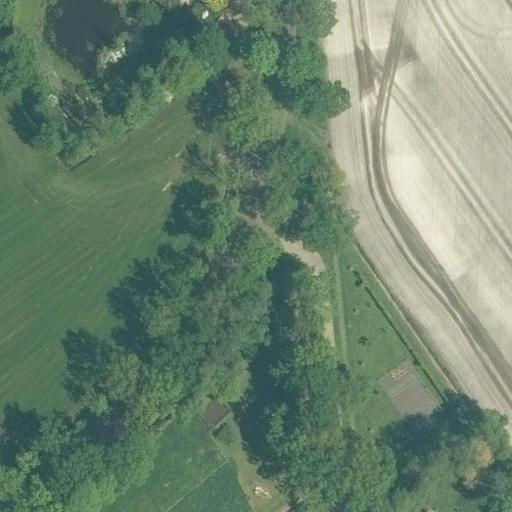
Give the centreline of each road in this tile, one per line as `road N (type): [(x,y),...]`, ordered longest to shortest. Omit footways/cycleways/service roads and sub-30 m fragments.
road 1 (tertiary): [(15,511),(134,403),(173,356),(245,224)]
road 2 (residential): [(338,511),(319,289),(284,243),(245,224)]
road 3 (tertiary): [(245,224),(274,104),(284,0)]
